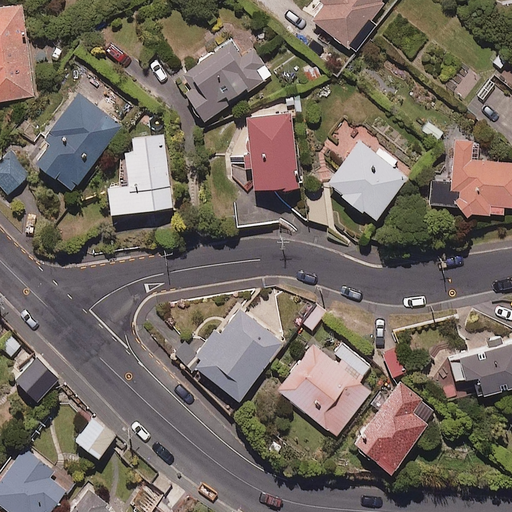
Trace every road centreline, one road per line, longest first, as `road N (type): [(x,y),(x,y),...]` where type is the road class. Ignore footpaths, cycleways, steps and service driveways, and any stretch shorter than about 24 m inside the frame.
road 1 (residential): [(70,329),(118,288),(259,258),(399,285),(511,267)]
road 2 (tertiary): [(70,329),(177,430),(253,486),(288,501),(379,511)]
